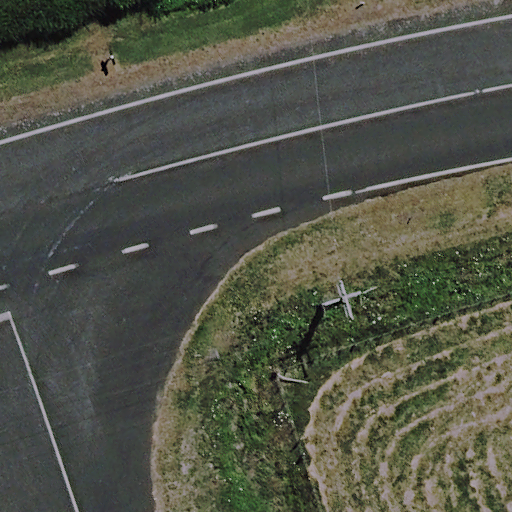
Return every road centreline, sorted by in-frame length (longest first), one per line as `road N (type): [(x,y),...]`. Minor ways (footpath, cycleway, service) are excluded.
road 1 (tertiary): [(0,212),(511,77)]
road 2 (unclassified): [(0,288),(72,511)]
